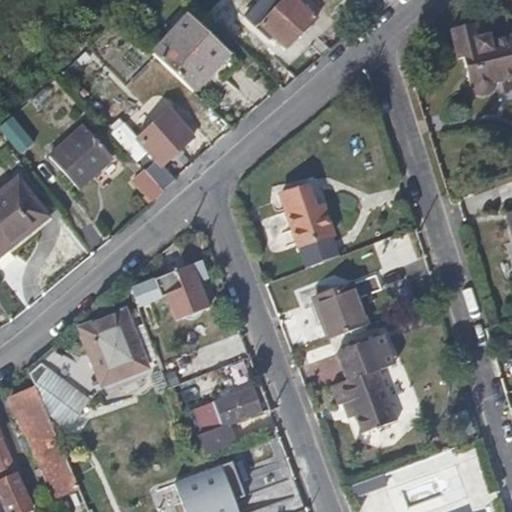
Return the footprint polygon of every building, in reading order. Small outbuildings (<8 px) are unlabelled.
[(271,36),(284,50),(314,19),(293,0),(271,0),(250,23),(267,41),(271,36)] [(226,57),(185,20),(150,58),(191,95),(226,57)] [(511,41),(511,42),(510,39),(489,44),(487,39),(477,40),(475,31),(450,36),(456,62),(461,61),(461,90),(469,94),(476,95),(485,93),(492,87),(511,82),(511,41)] [(0,130),(18,153),(31,142),(12,118),(0,128),(0,130)] [(154,162),(159,168),(189,140),(172,122),(159,133),(154,128),(148,134),(156,143),(139,159),(147,169),(154,162)] [(81,129),(48,160),(76,192),(110,161),(81,129)] [(172,182),(159,168),(154,162),(147,169),(141,174),(159,193),(172,182)] [(159,193),(141,174),(131,184),(148,203),(159,193)] [(13,187),(0,196),(0,257),(43,224),(13,187)] [(335,238),(327,206),(318,209),(313,187),(286,193),(300,247),(335,238)] [(391,202),(387,189),(366,195),(371,209),(391,202)] [(269,225),(262,207),(250,211),(257,230),(269,225)] [(199,284),(207,280),(199,263),(152,281),(159,298),(165,296),(175,323),(208,309),(199,284)] [(367,327),(351,285),(313,299),(328,341),(367,327)] [(124,346),(111,314),(76,329),(90,365),(117,354),(116,350),(124,346)] [(395,426),(376,375),(385,371),(374,342),(337,356),(348,383),(331,390),(339,409),(351,405),(356,417),(354,419),(362,437),(395,426)] [(237,363),(232,349),(207,358),(213,372),(237,363)] [(73,481),(51,432),(31,384),(4,396),(20,433),(23,434),(50,496),(75,486),(73,481)] [(261,415),(251,388),(193,411),(202,436),(227,427),(261,415)] [(234,445),(227,427),(202,436),(197,437),(204,456),(234,445)] [(12,460),(0,431),(0,495),(7,511),(25,511),(33,509),(12,460)] [(232,461),(222,465),(234,499),(244,495),(232,461)] [(222,465),(175,482),(185,511),(238,511),(234,499),(222,465)] [(393,492),(399,511),(418,511),(464,496),(455,470),(393,492)]
